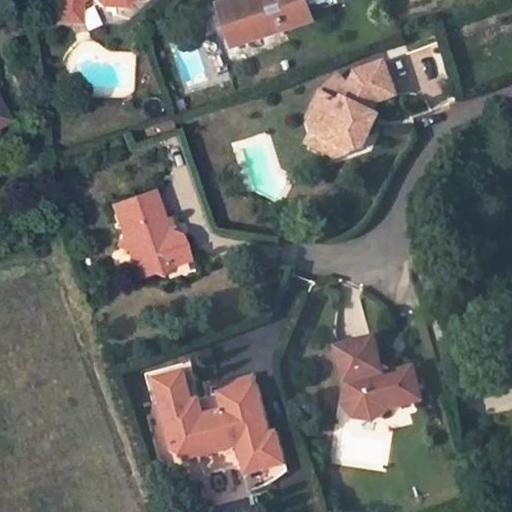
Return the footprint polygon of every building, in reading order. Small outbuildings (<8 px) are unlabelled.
[(315,17),(313,11),(309,0),(220,0),(225,12),(228,11),(234,31),(231,32),(236,46),(249,41),(248,39),(315,17)] [(342,2),(341,0),(309,0),(313,11),(342,2)] [(79,23),(80,3),(59,2),(58,22),(79,23)] [(97,8),(94,20),(116,24),(118,12),(97,8)] [(398,96),(388,63),(358,73),(352,84),(344,80),(323,94),(310,119),(313,132),(340,146),(337,157),(365,149),(374,131),(364,126),(371,114),(375,115),(381,102),(398,96)] [(0,124),(8,120),(0,106),(0,124)] [(375,115),(371,114),(364,126),(374,131),(381,119),(375,115)] [(340,146),(313,132),(308,142),(337,157),(340,146)] [(167,229),(152,189),(112,204),(122,231),(133,237),(129,249),(137,275),(173,262),(171,256),(185,252),(179,234),(167,229)] [(185,252),(171,256),(173,262),(187,257),(185,252)] [(378,340),(339,347),(346,383),(344,400),(355,415),(373,418),(383,410),(421,401),(414,370),(393,374),(383,367),(378,340)] [(263,468),(286,462),(278,430),(271,432),(259,381),(257,382),(221,390),(193,397),(185,369),(153,377),(172,452),(184,460),(238,447),(250,488),(267,482),(263,468)] [(254,374),(218,383),(221,390),(257,382),(254,374)] [(287,468),(286,462),(263,468),(267,482),(270,480),(279,475),(287,468)]
